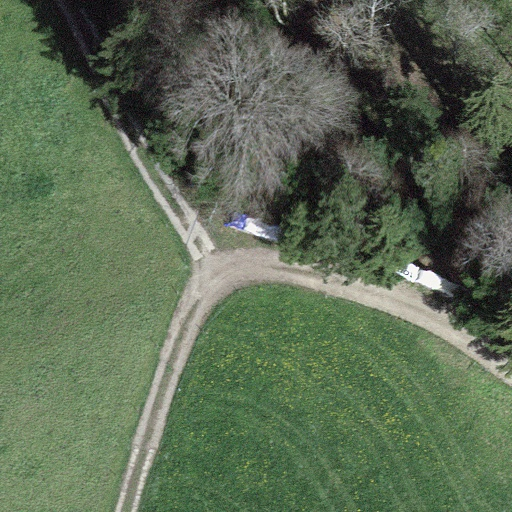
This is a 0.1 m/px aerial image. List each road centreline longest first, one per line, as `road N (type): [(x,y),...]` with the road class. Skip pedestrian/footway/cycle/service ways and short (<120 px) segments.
road 1 (track): [(129,511),(199,292),(198,253),(191,226),(122,121),(64,0)]
road 2 (track): [(511,366),(432,315),(281,272),(239,270),(199,292)]
